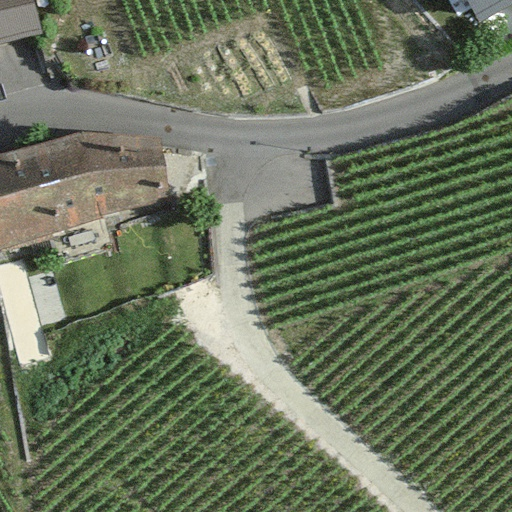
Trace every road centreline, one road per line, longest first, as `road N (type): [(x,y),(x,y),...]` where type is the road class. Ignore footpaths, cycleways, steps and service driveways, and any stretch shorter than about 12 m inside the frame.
road 1 (track): [(423,511),(260,363),(227,266),(230,134)]
road 2 (residential): [(230,134),(310,135),(409,118),(511,73)]
road 3 (residential): [(230,134),(83,109),(0,119)]
